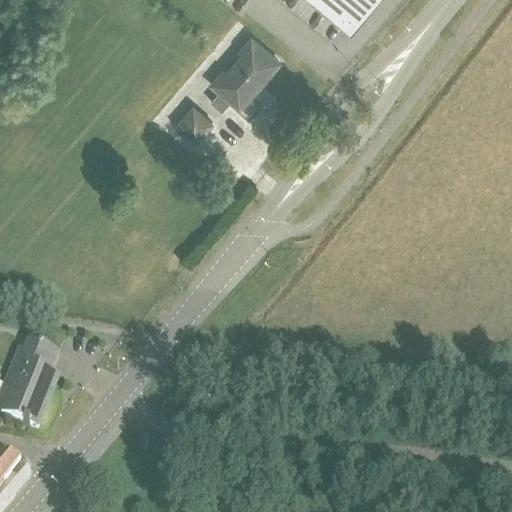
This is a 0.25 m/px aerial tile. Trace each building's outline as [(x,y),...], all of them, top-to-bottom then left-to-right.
[(315,0),(351,30),(376,0),(315,0)] [(252,91),(260,83),(264,86),(274,75),(271,73),(281,61),(254,38),(242,51),(245,53),(229,72),(226,70),(214,83),(222,90),(213,100),(223,109),(233,99),(241,106),(254,92),(252,91)] [(195,105),(178,124),(198,141),(214,122),(195,105)] [(16,363),(23,367),(2,413),(38,429),(53,393),(43,390),(60,353),(34,341),(29,351),(21,348),(16,363)] [(0,485),(22,458),(14,452),(13,451),(10,451),(0,449),(0,485)]
